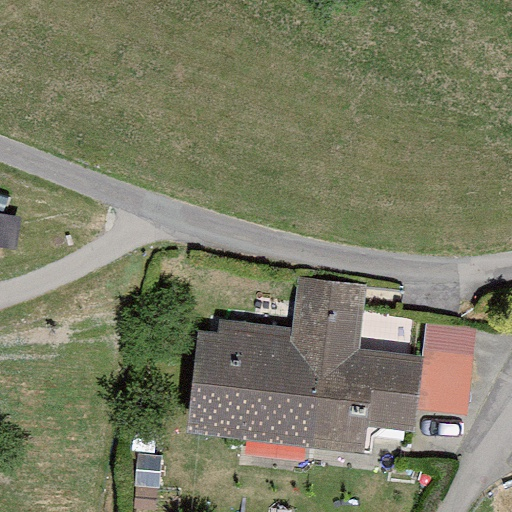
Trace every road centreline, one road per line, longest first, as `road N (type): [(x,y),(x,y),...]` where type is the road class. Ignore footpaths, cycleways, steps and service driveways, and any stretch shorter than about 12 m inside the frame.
road 1 (residential): [(511,264),(402,265),(149,217)]
road 2 (unclassified): [(0,160),(149,217)]
